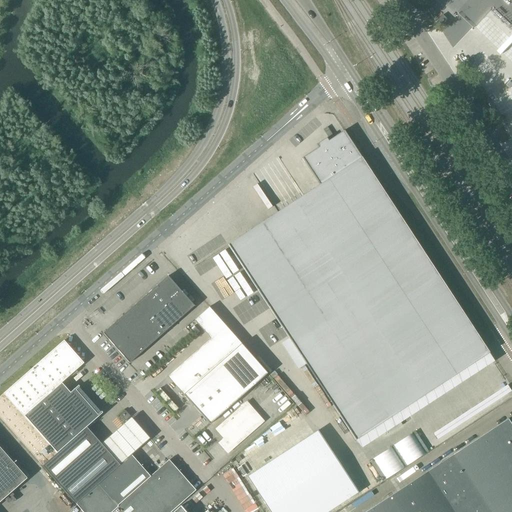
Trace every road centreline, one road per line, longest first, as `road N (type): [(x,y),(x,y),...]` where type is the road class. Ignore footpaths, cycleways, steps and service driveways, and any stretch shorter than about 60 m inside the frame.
road 1 (secondary): [(0,345),(206,158),(235,73),(224,0)]
road 2 (secondary): [(212,0),(226,70),(205,141),(169,186),(0,335)]
road 3 (unclassified): [(64,316),(344,75)]
road 4 (tertiary): [(511,328),(344,75)]
road 5 (unclassified): [(511,177),(396,0)]
road 6 (unclassified): [(64,316),(202,470)]
